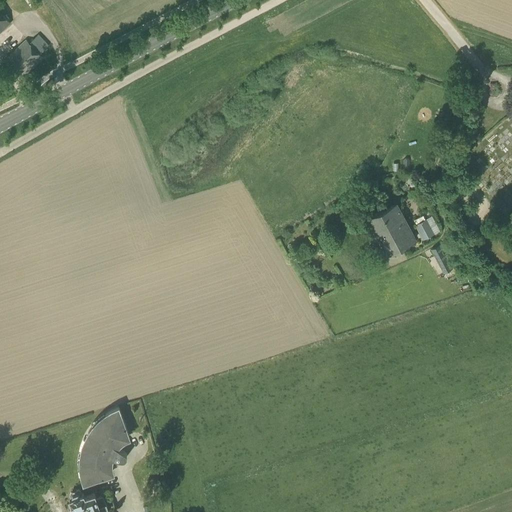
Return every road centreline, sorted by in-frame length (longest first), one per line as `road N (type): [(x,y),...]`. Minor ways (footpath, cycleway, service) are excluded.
road 1 (unclassified): [(0,153),(285,0)]
road 2 (secondary): [(0,124),(235,0)]
